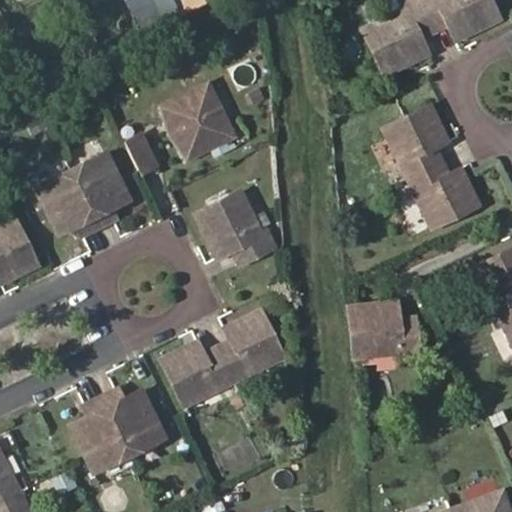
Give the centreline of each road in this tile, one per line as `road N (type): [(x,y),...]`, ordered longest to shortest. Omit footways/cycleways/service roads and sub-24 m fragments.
road 1 (track): [(291,0),(337,511)]
road 2 (residential): [(126,338),(205,300),(171,235),(90,273)]
road 3 (residential): [(0,398),(126,338)]
road 4 (residential): [(511,43),(458,69),(488,133)]
